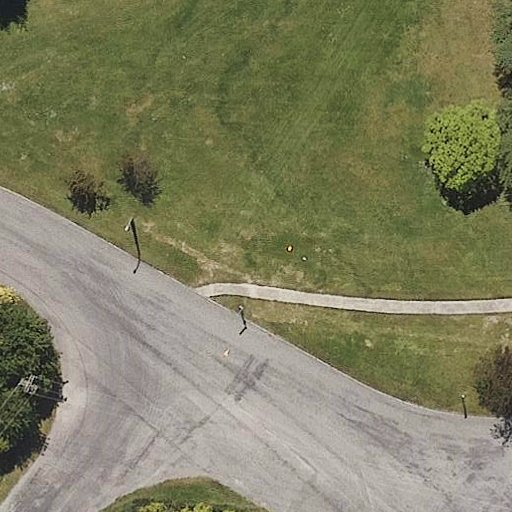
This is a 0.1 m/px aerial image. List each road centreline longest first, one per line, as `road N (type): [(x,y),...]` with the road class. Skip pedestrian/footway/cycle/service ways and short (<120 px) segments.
road 1 (residential): [(399,511),(215,351),(126,302)]
road 2 (residential): [(126,302),(0,466)]
road 3 (residential): [(126,302),(0,233)]
